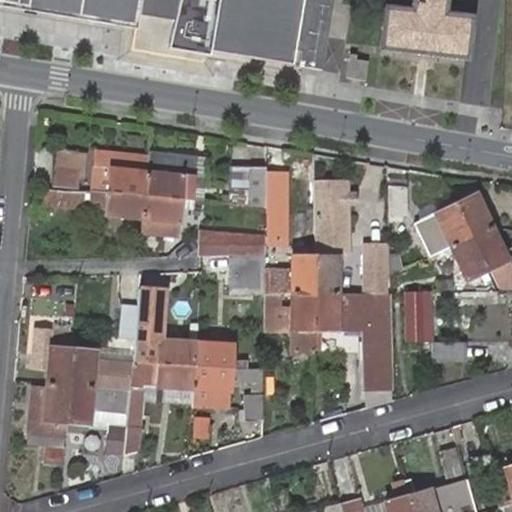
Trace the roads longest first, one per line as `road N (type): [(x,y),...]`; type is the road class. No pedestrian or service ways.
road 1 (tertiary): [(22,77),(511,155)]
road 2 (residential): [(71,511),(511,388)]
road 3 (residential): [(0,334),(22,77)]
